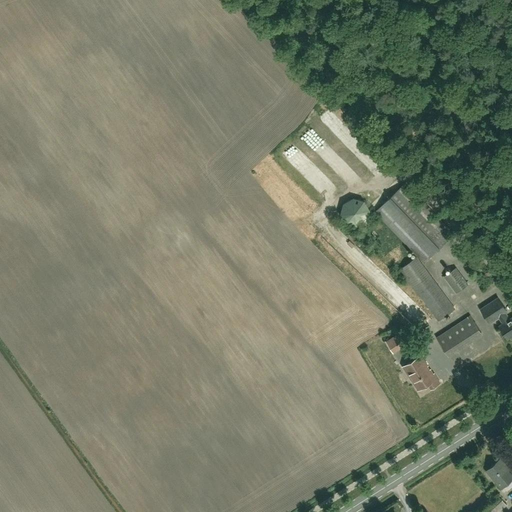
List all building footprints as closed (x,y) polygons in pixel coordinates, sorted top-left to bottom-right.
[(318,152),(324,148),(315,133),(308,137),(318,152)] [(303,161),(303,169),(312,169),(312,161),(303,161)] [(410,177),(404,164),(376,178),(382,191),(410,177)] [(424,263),(454,234),(405,183),(375,212),(424,263)] [(369,213),(370,212),(369,211),(369,210),(369,208),(369,207),(368,206),(368,205),(367,204),(366,203),(365,202),(364,201),(363,200),(362,199),(361,199),(360,198),(359,198),(358,198),(356,198),(355,198),(352,198),(351,198),(350,198),(349,199),(348,199),(347,200),(346,201),(345,202),(344,203),(343,204),(342,205),(342,206),(341,207),(341,208),(341,210),(341,211),(340,212),(341,213),(341,215),(341,216),(341,217),(342,218),(342,219),(343,220),(344,221),(345,222),(346,223),(347,224),(348,225),(349,225),(351,226),(352,226),(354,227),(355,227),(356,227),(358,226),(359,226),(360,226),(361,225),(362,225),(363,224),(364,223),(365,222),(366,221),(367,220),(368,219),(368,218),(369,217),(369,216),(369,215),(369,213)] [(313,216),(315,225),(325,223),(323,214),(313,216)] [(400,270),(413,287),(438,322),(455,309),(417,257),(400,270)] [(464,303),(474,295),(467,285),(469,285),(456,268),(444,277),(456,294),(457,293),(464,303)] [(373,278),(383,289),(392,282),(382,270),(373,278)] [(390,288),(383,296),(402,310),(408,303),(390,288)] [(511,309),(508,312),(498,298),(480,309),(489,323),(499,317),(503,324),(499,326),(508,339),(511,336),(511,309)] [(482,332),(470,316),(436,338),(448,355),(482,332)] [(393,351),(399,347),(393,338),(387,342),(393,351)] [(421,355),(410,363),(403,367),(418,390),(428,383),(431,388),(439,383),(434,374),(433,375),(421,355)] [(501,489),(511,479),(511,471),(501,458),(486,471),(501,489)] [(499,511),(507,506),(498,496),(479,511),(499,511)]
